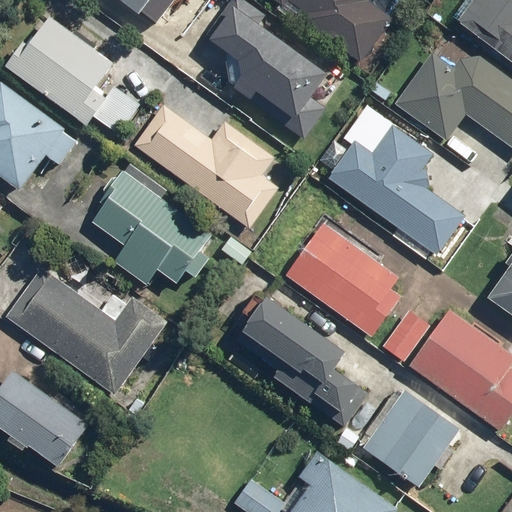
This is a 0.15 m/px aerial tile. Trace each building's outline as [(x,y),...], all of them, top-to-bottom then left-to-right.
[(173,0),(126,0),(156,22),(173,0)] [(269,16),(247,0),(233,0),(207,36),(226,50),(232,83),(307,137),(329,108),(313,97),(330,74),(263,25),(269,16)] [(403,23),(371,0),(320,0),(334,10),(318,30),(369,68),(403,23)] [(511,0),(476,0),(460,20),(511,60),(511,0)] [(97,90),(116,63),(51,17),(30,47),(24,43),(8,65),(91,124),(97,117),(120,133),(141,105),(116,88),(108,98),(97,90)] [(511,76),(481,55),(462,58),(455,67),(434,52),(396,103),(448,141),(468,114),(511,145),(511,76)] [(70,129),(2,80),(0,83),(0,173),(24,190),(50,156),(62,165),(79,141),(67,132),(70,129)] [(215,138),(167,104),(137,145),(252,227),(281,187),(264,176),(277,157),(227,121),(215,138)] [(356,140),(330,177),(439,254),(467,215),(432,191),(427,167),(436,153),(394,124),(374,153),(356,140)] [(125,169),(103,200),(108,204),(95,222),(126,244),(115,260),(149,283),(159,269),(180,284),(190,271),(199,277),(213,258),(203,250),(215,233),(125,169)] [(326,223),(289,275),(375,337),(405,295),(393,287),(401,276),(326,223)] [(511,264),(489,297),(511,313),(511,264)] [(118,319),(45,267),(10,316),(118,393),(170,320),(135,295),(118,319)] [(343,358),(265,306),(237,347),(341,418),(359,391),(333,372),(343,358)] [(411,309),(384,345),(406,360),(432,325),(411,309)] [(511,350),(453,309),(411,366),(502,431),(511,416),(511,350)] [(92,423),(16,369),(0,390),(0,423),(61,467),(92,423)] [(406,389),(365,447),(421,487),(462,429),(406,389)] [(313,483),(292,511),(399,511),(402,509),(320,451),(303,475),(313,483)] [(281,511),(288,503),(254,479),(237,502),(249,511),(281,511)]
